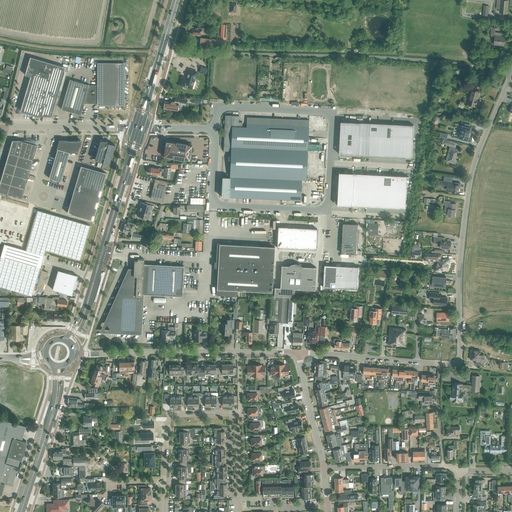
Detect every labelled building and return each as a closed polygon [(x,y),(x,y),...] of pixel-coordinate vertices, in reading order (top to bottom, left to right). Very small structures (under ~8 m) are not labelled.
[(501,9),(501,12),(508,13),(509,0),(505,0),(496,0),(496,9),(501,9)] [(197,35),(197,36),(200,36),(201,36),(201,31),(204,31),(204,28),(202,28),(201,28),(192,27),(191,34),(197,35)] [(491,35),(493,36),(493,37),(494,38),(496,38),(497,39),(496,45),(504,46),(506,37),(502,36),(502,33),(496,32),(496,27),(492,27),(491,35)] [(217,40),(211,39),(200,38),(200,45),(210,46),(210,45),(216,45),(217,40)] [(30,76),(20,111),(37,116),(51,116),(65,67),(30,57),(25,75),(30,76)] [(70,79),(61,109),(74,113),(80,115),(84,103),(97,103),(97,104),(123,105),(124,63),(97,63),(97,85),(89,87),(89,85),(82,83),(70,79)] [(184,88),(186,89),(187,88),(187,87),(191,89),(197,72),(189,70),(186,78),(182,77),(180,85),(184,86),(183,87),(184,88)] [(400,92),(400,93),(411,93),(411,82),(401,82),(400,92)] [(321,85),(320,92),(336,93),(337,89),(337,86),(321,85)] [(472,90),(468,104),(478,107),(480,100),(478,99),(480,92),(472,90)] [(400,93),(399,103),(410,104),(411,93),(400,93)] [(171,101),(171,103),(170,103),(165,102),(164,107),(164,108),(165,109),(164,111),(168,112),(168,109),(173,110),(177,111),(179,103),(186,104),(187,100),(183,99),(177,98),(177,102),(174,102),(171,101)] [(221,193),(221,197),(227,197),(229,197),(243,198),(269,199),(281,200),(301,200),(301,180),(306,181),(309,122),(309,120),(269,118),(247,117),(246,127),(242,127),(242,122),(239,122),(239,116),(225,115),(225,120),(224,120),(224,121),(223,121),(223,123),(224,124),(225,124),(225,127),(224,134),(223,151),(231,151),(230,173),(230,175),(230,177),(222,177),(221,193)] [(340,132),(360,133),(361,122),(341,121),(340,132)] [(371,123),(361,122),(360,133),(360,139),(370,140),(371,123)] [(378,123),(371,123),(370,140),(378,140),(378,123)] [(378,140),(385,140),(386,124),(378,123),(378,140)] [(394,124),(386,124),(385,140),(393,141),(394,124)] [(394,124),(393,141),(400,141),(401,124),(394,124)] [(413,142),(413,125),(401,124),(400,141),(413,142)] [(470,125),(465,124),(464,126),(463,126),(461,130),(460,130),(459,134),(460,134),(459,138),(461,139),(461,140),(465,141),(465,140),(468,140),(469,136),(470,132),(471,128),(469,127),(470,125)] [(340,132),(340,144),(360,145),(360,139),(360,133),(340,132)] [(369,156),(370,140),(360,139),(360,145),(359,156),(369,156)] [(8,153),(13,154),(17,140),(12,140),(8,153)] [(20,140),(17,140),(13,154),(18,156),(22,141),(20,140)] [(78,141),(66,141),(60,140),(60,141),(55,155),(49,177),(49,178),(61,182),(66,162),(69,153),(74,153),(76,153),(77,153),(81,141),(79,141),(78,141)] [(385,140),(378,140),(370,140),(369,156),(392,157),(393,141),(385,140)] [(22,141),(18,156),(23,157),(27,143),(22,141)] [(100,141),(94,160),(101,162),(102,162),(102,164),(108,166),(115,145),(108,143),(106,143),(107,141),(100,141)] [(163,156),(187,160),(189,161),(190,154),(191,154),(191,151),(190,151),(191,145),(166,141),(163,156)] [(392,157),(399,158),(400,141),(393,141),(392,157)] [(413,142),(400,141),(399,158),(412,158),(413,142)] [(32,144),(27,143),(23,157),(28,158),(29,154),(32,144)] [(32,144),(29,154),(28,158),(33,160),(37,145),(32,144)] [(360,145),(340,144),(339,155),(359,156),(360,145)] [(447,161),(455,163),(459,150),(450,148),(447,161)] [(18,156),(13,154),(8,153),(6,162),(15,165),(18,156)] [(30,169),(33,160),(28,158),(23,157),(18,156),(15,165),(30,169)] [(13,175),(15,165),(6,162),(3,172),(13,175)] [(30,169),(15,165),(13,175),(27,179),(30,169)] [(93,220),(106,173),(81,166),(67,213),(93,220)] [(148,170),(148,173),(154,174),(153,176),(156,177),(156,175),(160,175),(161,172),(162,172),(162,171),(163,172),(164,169),(149,167),(149,170),(148,170)] [(0,192),(7,194),(10,184),(13,175),(3,172),(0,181),(0,192)] [(352,189),(353,173),(338,172),(338,173),(338,178),(337,187),(337,189),(345,189),(352,189)] [(352,189),(351,206),(366,207),(367,190),(368,174),(353,173),(352,189)] [(368,174),(367,190),(407,192),(408,176),(368,174)] [(27,179),(13,175),(10,184),(24,189),(27,179)] [(444,176),(444,181),(438,181),(438,186),(450,187),(449,191),(458,192),(458,188),(460,188),(461,183),(452,182),(452,177),(444,176)] [(155,179),(150,199),(162,201),(167,182),(155,179)] [(24,189),(10,184),(7,194),(21,198),(24,189)] [(345,189),(337,189),(337,193),(337,200),(337,205),(344,206),(345,189)] [(351,206),(352,189),(345,189),(344,206),(351,206)] [(407,192),(367,190),(366,207),(406,209),(407,192)] [(455,217),(456,204),(450,203),(450,202),(444,201),(444,205),(446,205),(445,212),(448,212),(448,216),(455,217)] [(152,206),(141,203),(137,216),(148,219),(150,215),(148,214),(149,210),(151,210),(152,206)] [(4,244),(3,247),(0,256),(0,257),(0,286),(15,291),(32,295),(40,268),(43,255),(45,251),(45,250),(80,260),(90,225),(37,210),(27,246),(26,250),(16,247),(4,244)] [(122,223),(120,231),(125,232),(127,233),(128,233),(132,234),(130,239),(140,239),(141,235),(133,233),(135,226),(134,226),(135,224),(127,222),(127,224),(122,223)] [(191,224),(183,223),(182,232),(191,233),(191,224)] [(368,235),(378,235),(379,224),(369,223),(368,235)] [(278,227),(277,247),(316,250),(317,229),(278,227)] [(440,244),(440,248),(450,249),(451,242),(444,241),(445,238),(434,237),(433,243),(440,244)] [(357,243),(342,242),(342,254),(356,254),(357,243)] [(216,295),(237,296),(237,290),(272,292),(274,247),(217,244),(216,258),(215,258),(215,260),(216,260),(216,262),(214,262),(214,268),(218,268),(216,295)] [(425,253),(424,260),(436,261),(437,261),(437,266),(436,267),(435,267),(434,269),(434,270),(435,271),(436,271),(441,272),(441,270),(447,270),(447,269),(448,268),(448,267),(448,263),(446,263),(446,259),(442,259),(442,255),(433,254),(425,253)] [(134,271),(129,271),(110,313),(110,315),(109,316),(109,317),(109,319),(109,321),(109,322),(110,325),(112,327),(114,329),(116,330),(119,332),(122,332),(140,333),(142,294),(182,296),(184,266),(144,264),(144,259),(137,259),(137,260),(134,260),(134,271)] [(271,315),(270,322),(278,322),(283,323),(284,326),(292,327),(292,324),(292,323),(294,289),(315,290),(316,268),(303,267),(302,266),(301,265),(300,265),(298,264),(297,263),(295,263),(294,263),(293,263),(291,264),(290,265),(289,265),(288,266),(282,266),(280,288),(274,288),(273,315),(271,315)] [(340,266),(329,265),(324,265),(324,268),(323,287),(327,287),(357,289),(359,267),(340,266)] [(53,289),(72,295),(72,294),(75,281),(76,281),(77,275),(76,275),(58,270),(53,289)] [(34,290),(42,292),(48,273),(42,271),(37,286),(36,285),(34,290)] [(432,286),(445,288),(446,277),(433,275),(432,286)] [(441,305),(446,306),(447,303),(448,302),(448,299),(447,299),(447,298),(440,297),(441,293),(430,292),(429,298),(434,299),(433,305),(441,305)] [(45,303),(44,309),(54,310),(55,305),(55,304),(52,304),(52,299),(45,298),(39,297),(38,303),(45,303)] [(0,307),(9,307),(9,298),(2,298),(2,301),(0,301),(0,307)] [(24,299),(18,299),(17,307),(24,307),(24,301),(27,301),(27,302),(33,302),(33,298),(24,298),(24,299)] [(392,314),(399,314),(400,306),(393,305),(392,314)] [(350,320),(358,321),(358,313),(362,314),(363,306),(356,306),(356,308),(351,308),(350,320)] [(407,307),(400,306),(399,314),(407,315),(407,307)] [(370,311),(369,323),(377,323),(377,319),(376,319),(377,316),(381,316),(382,309),(375,308),(370,308),(370,311)] [(451,321),(451,312),(437,313),(437,317),(441,317),(441,321),(451,321)] [(321,326),(320,326),(318,343),(325,344),(325,337),(327,337),(328,327),(326,327),(327,320),(323,319),(323,326),(321,326)] [(221,334),(229,335),(229,328),(233,328),(234,320),(226,320),(226,324),(222,323),(221,334)] [(255,320),(254,332),(261,332),(262,320),(255,320)] [(270,322),(270,333),(278,333),(278,322),(270,322)] [(316,330),(315,330),(314,330),(313,330),(313,331),(312,331),(312,332),(312,333),(308,333),(307,343),(318,343),(320,326),(316,325),(316,330)] [(23,327),(12,327),(12,341),(22,341),(22,338),(20,338),(20,334),(27,334),(27,326),(23,326),(23,327)] [(162,341),(169,341),(169,338),(175,338),(175,327),(168,327),(168,331),(162,331),(162,341)] [(194,334),(194,341),(202,341),(202,338),(207,338),(207,327),(200,327),(199,331),(194,331),(194,333),(194,334)] [(388,344),(396,345),(398,328),(390,327),(388,344)] [(398,328),(396,345),(404,346),(406,330),(401,329),(398,328)] [(450,330),(439,329),(438,336),(441,337),(450,338),(450,330)] [(245,335),(245,343),(251,343),(251,332),(243,332),(243,335),(245,335)] [(293,338),(293,344),(301,344),(301,338),(301,333),(293,333),(293,335),(293,338)] [(334,339),(334,342),(335,342),(335,343),(334,349),(341,349),(342,343),(342,341),(341,341),(341,340),(340,339),(335,339),(334,339)] [(342,343),(341,349),(348,350),(349,346),(351,347),(351,344),(350,343),(346,342),(345,341),(343,341),(342,341),(342,343)] [(471,350),(470,360),(476,360),(476,364),(478,364),(479,367),(481,365),(484,365),(484,363),(487,360),(484,357),(485,355),(481,355),(481,353),(480,353),(480,351),(471,350)] [(137,375),(136,385),(144,386),(145,380),(142,379),(142,375),(143,376),(144,373),(145,368),(147,368),(148,362),(147,362),(147,361),(144,361),(144,362),(140,361),(139,373),(138,373),(138,375),(137,375)] [(315,369),(325,369),(326,364),(327,364),(327,361),(320,361),(320,363),(315,363),(315,369)] [(133,362),(125,362),(126,377),(128,377),(128,371),(134,371),(133,362)] [(216,364),(210,365),(210,375),(215,375),(215,374),(219,374),(218,368),(216,368),(216,364)] [(222,375),(227,375),(227,364),(221,364),(221,368),(218,368),(219,374),(222,374),(222,375)] [(233,364),(227,364),(227,375),(233,375),(233,374),(236,374),(236,368),(233,368),(233,364)] [(108,377),(105,376),(100,374),(101,371),(102,371),(104,367),(101,366),(100,365),(100,366),(97,365),(96,369),(95,369),(93,374),(101,377),(104,378),(107,379),(108,377)] [(169,375),(169,376),(175,376),(175,365),(169,365),(169,369),(166,369),(166,375),(169,375)] [(175,365),(175,376),(180,376),(180,375),(184,375),(183,368),(181,368),(181,365),(175,365)] [(187,381),(187,375),(192,375),(192,365),(186,365),(186,368),(183,368),(184,375),(184,381),(187,381)] [(198,368),(198,365),(192,365),(192,375),(197,375),(197,378),(201,378),(201,368),(198,368)] [(205,375),(210,375),(210,365),(204,365),(204,368),(201,368),(201,378),(205,378),(205,375)] [(250,376),(256,376),(256,365),(252,365),(252,366),(247,366),(247,376),(250,376)] [(259,365),(256,365),(256,376),(261,376),(264,375),(264,366),(259,366),(259,365)] [(279,380),(279,375),(279,365),(276,365),(276,366),(270,366),(270,370),(267,370),(267,375),(273,375),(274,378),(275,380),(279,380)] [(282,365),(279,365),(279,375),(285,375),(288,375),(288,366),(282,366),(282,365)] [(342,371),(344,371),(343,380),(349,380),(349,378),(350,366),(347,365),(347,366),(344,366),(343,366),(342,367),(342,370),(342,371)] [(381,389),(384,389),(385,381),(383,381),(383,378),(388,379),(390,375),(388,375),(389,369),(383,368),(381,389)] [(326,370),(325,369),(315,369),(314,375),(319,375),(319,377),(325,378),(326,370)] [(98,387),(101,377),(93,374),(91,380),(92,381),(91,385),(98,387)] [(432,375),(429,375),(428,388),(430,388),(430,385),(435,385),(436,384),(436,382),(435,381),(435,380),(435,376),(435,375),(434,375),(432,374),(432,375)] [(472,388),(472,390),(479,391),(479,389),(480,376),(473,375),(472,386),(472,388)] [(316,389),(317,395),(325,393),(324,390),(331,389),(330,384),(338,384),(338,381),(319,382),(320,388),(316,389)] [(462,383),(454,382),(453,391),(451,391),(451,399),(461,400),(461,398),(462,398),(463,393),(461,393),(461,387),(462,387),(462,385),(462,383)] [(278,388),(279,395),(281,394),(281,398),(283,398),(284,398),(284,399),(295,397),(294,395),(295,394),(295,392),(293,391),(293,389),(288,390),(287,389),(287,387),(278,388)] [(257,396),(260,395),(259,390),(251,390),(249,390),(249,393),(249,395),(246,395),(246,400),(251,400),(251,401),(251,402),(252,402),(253,402),(254,402),(255,401),(255,400),(257,400),(257,396)] [(201,393),(193,394),(193,396),(193,406),(199,406),(199,403),(201,403),(201,394),(201,393)] [(204,394),(201,394),(201,396),(201,403),(204,403),(204,406),(210,406),(210,395),(210,393),(205,393),(205,395),(204,394)] [(211,393),(211,395),(210,395),(210,406),(216,406),(216,402),(219,402),(219,396),(218,396),(218,393),(211,393)] [(326,397),(325,393),(317,395),(320,406),(328,404),(327,399),(329,399),(328,396),(326,397)] [(170,395),(169,394),(164,394),(164,404),(169,403),(169,407),(175,407),(175,396),(170,396),(170,395)] [(219,402),(222,402),(222,406),(228,406),(228,395),(222,395),(222,396),(219,396),(219,402)] [(233,395),(228,395),(228,406),(234,406),(234,402),(237,402),(237,396),(233,396),(233,395)] [(421,400),(421,407),(429,406),(429,403),(433,403),(432,396),(425,396),(425,395),(419,395),(419,400),(421,400)] [(181,397),(181,396),(175,396),(175,407),(181,406),(181,403),(184,403),(184,397),(181,397)] [(187,406),(193,406),(193,396),(187,396),(184,397),(184,403),(187,403),(187,406)] [(93,404),(84,403),(81,403),(82,401),(80,401),(80,400),(68,399),(68,403),(68,407),(93,409),(93,404)] [(281,404),(283,410),(286,409),(287,413),(298,411),(297,404),(290,406),(290,402),(281,404)] [(249,410),(247,410),(247,415),(250,415),(250,419),(257,418),(257,415),(257,411),(260,410),(260,409),(260,405),(249,405),(249,408),(249,410)] [(331,406),(327,407),(320,409),(321,415),(326,413),(326,414),(335,412),(334,408),(331,408),(331,406)] [(88,414),(88,416),(83,416),(83,426),(92,426),(91,421),(97,421),(97,413),(88,414)] [(336,416),(330,418),(323,420),(324,425),(328,424),(328,423),(337,421),(337,420),(336,416)] [(141,419),(135,419),(135,424),(143,424),(143,427),(153,427),(153,421),(150,421),(150,418),(141,419)] [(290,425),(291,433),(298,432),(298,428),(302,427),(300,421),(294,422),(293,418),(285,420),(286,426),(290,425)] [(427,425),(428,425),(428,428),(433,428),(433,421),(435,421),(435,418),(421,419),(415,419),(415,423),(427,423),(427,425)] [(0,420),(0,482),(0,483),(12,486),(18,467),(19,467),(21,460),(27,442),(22,440),(25,427),(1,420),(0,421),(0,420)] [(252,425),(249,425),(249,430),(254,430),(254,431),(255,432),(256,432),(257,431),(258,431),(258,430),(260,430),(263,430),(263,425),(263,420),(252,420),(252,423),(252,425)] [(328,424),(324,425),(325,430),(333,429),(332,425),(335,424),(338,423),(337,421),(328,423),(328,424)] [(456,436),(456,431),(460,431),(460,427),(447,427),(447,430),(447,436),(456,436)] [(179,431),(179,432),(179,437),(190,437),(195,437),(195,428),(192,428),(189,428),(183,428),(183,431),(179,431)] [(214,432),(214,437),(224,437),(224,431),(221,431),(221,428),(211,428),(212,428),(212,430),(213,430),(214,432)] [(490,452),(490,453),(491,453),(491,452),(501,453),(501,452),(506,452),(507,452),(507,449),(507,448),(507,445),(506,445),(506,435),(501,435),(501,444),(491,444),(491,435),(490,435),(490,431),(486,431),(486,435),(485,435),(485,441),(485,443),(485,445),(485,448),(485,449),(485,452),(490,452)] [(79,433),(70,433),(70,442),(79,441),(79,434),(79,433)] [(142,438),(134,438),(134,443),(150,443),(149,439),(153,439),(152,433),(140,433),(140,434),(142,433),(142,438)] [(326,435),(327,436),(326,436),(327,441),(328,441),(342,438),(341,433),(334,435),(334,433),(326,435)] [(255,447),(256,447),(257,447),(258,447),(259,446),(259,445),(265,445),(265,440),(263,440),(263,435),(253,435),(253,438),(252,438),(252,440),(250,440),(250,445),(255,445),(255,446),(255,447)] [(432,436),(427,437),(427,447),(436,446),(435,441),(432,441),(432,436)] [(190,443),(190,437),(179,437),(180,443),(181,443),(181,446),(188,446),(188,443),(190,443)] [(224,437),(214,437),(211,437),(211,443),(215,443),(215,446),(221,446),(221,443),(224,443),(224,437)] [(345,437),(342,438),(328,441),(330,447),(337,445),(336,443),(343,442),(343,444),(347,443),(345,437)] [(305,438),(296,440),(300,454),(307,452),(305,443),(306,443),(305,438)] [(391,450),(393,449),(393,441),(393,438),(389,438),(389,447),(385,448),(385,460),(391,460),(391,450)] [(397,460),(402,460),(402,453),(402,447),(399,447),(399,441),(393,441),(393,449),(393,450),(396,450),(396,453),(397,460)] [(453,449),(458,449),(458,441),(455,441),(455,445),(450,446),(449,446),(449,450),(447,450),(447,458),(453,458),(453,449)] [(333,450),(335,456),(342,454),(345,453),(344,450),(344,448),(348,446),(347,444),(340,446),(341,448),(333,450)] [(373,449),(370,449),(370,452),(370,456),(370,461),(376,460),(376,456),(378,455),(378,445),(373,446),(373,449)] [(153,452),(150,452),(150,450),(151,450),(151,446),(142,446),(143,451),(145,451),(145,453),(144,453),(144,460),(143,460),(143,465),(144,465),(144,466),(153,465),(153,452)] [(188,449),(188,446),(181,446),(181,449),(178,449),(178,455),(189,455),(189,449),(188,449)] [(221,448),(221,446),(215,446),(215,449),(214,449),(214,454),(225,454),(225,448),(221,448)] [(367,447),(359,448),(359,453),(360,461),(365,461),(365,459),(365,457),(367,457),(367,456),(367,452),(367,447)] [(65,449),(62,449),(62,450),(58,450),(58,451),(53,451),(53,460),(62,460),(62,454),(65,454),(65,449)] [(261,460),(261,456),(265,455),(265,450),(254,450),(254,453),(253,453),(253,455),(251,455),(251,460),(255,460),(255,461),(256,462),(257,462),(258,462),(259,462),(259,461),(259,460),(261,460)] [(345,453),(342,454),(335,456),(336,462),(344,460),(343,457),(347,456),(348,461),(351,461),(351,452),(345,453)] [(225,454),(214,454),(212,454),(212,463),(223,463),(223,460),(225,460),(225,454)] [(180,461),(180,464),(187,464),(186,461),(189,460),(189,455),(178,455),(178,461),(180,461)] [(73,458),(73,459),(63,459),(63,466),(85,466),(85,457),(73,458)] [(300,462),(300,467),(298,467),(298,473),(307,473),(307,470),(310,469),(310,462),(300,462)] [(213,466),(216,466),(216,472),(227,472),(226,466),(223,466),(223,463),(212,463),(212,466),(213,466)] [(191,464),(187,464),(180,464),(180,466),(177,467),(177,473),(187,472),(191,472),(191,464)] [(262,475),(262,471),(265,471),(264,465),(254,465),(254,468),(253,468),(254,470),(251,470),(251,475),(256,475),(256,476),(256,477),(257,477),(258,477),(259,477),(260,476),(260,475),(262,475)] [(73,467),(53,468),(53,477),(73,476),(73,467)] [(434,473),(437,473),(436,480),(446,480),(447,474),(439,473),(440,470),(434,470),(434,473)] [(187,478),(187,472),(177,473),(177,478),(179,478),(179,481),(185,481),(185,478),(187,478)] [(227,472),(216,472),(216,478),(217,478),(217,481),(223,481),(223,478),(227,478),(227,472)] [(392,478),(382,478),(382,484),(382,493),(383,493),(386,493),(389,493),(389,497),(393,497),(393,491),(391,491),(391,484),(392,484),(392,478)] [(400,487),(400,494),(405,494),(405,481),(402,481),(402,478),(395,478),(395,488),(400,487)] [(53,483),(53,491),(61,490),(61,486),(65,486),(65,482),(66,482),(71,482),(71,479),(61,479),(61,482),(61,483),(53,483)] [(93,479),(86,479),(85,482),(85,486),(87,486),(87,492),(89,492),(89,490),(101,490),(101,482),(96,482),(93,482),(93,479)] [(475,480),(475,483),(474,483),(474,490),(482,490),(483,483),(485,482),(485,480),(475,480)] [(175,484),(175,490),(186,490),(186,484),(185,484),(185,481),(179,481),(179,484),(175,484)] [(223,481),(217,481),(212,481),(212,485),(214,485),(214,489),(216,489),(227,489),(227,483),(223,483),(223,481)] [(434,489),(433,492),(436,492),(446,492),(446,486),(445,486),(445,483),(436,482),(436,483),(436,486),(436,489),(434,489)] [(353,488),(353,483),(335,483),(335,491),(343,491),(343,486),(346,486),(346,488),(349,488),(353,488)] [(138,489),(139,489),(139,494),(152,494),(152,490),(150,490),(150,488),(146,488),(146,485),(138,485),(138,489)] [(227,489),(216,489),(216,495),(214,495),(213,496),(213,498),(223,498),(223,495),(227,495),(227,489)] [(186,495),(186,490),(175,490),(176,496),(179,496),(179,499),(190,499),(190,495),(186,495)] [(485,490),(482,490),(474,490),(474,496),(477,496),(477,499),(486,500),(486,496),(484,496),(485,490)] [(433,492),(433,501),(435,501),(444,501),(444,498),(446,498),(446,492),(436,492),(433,492)] [(346,500),(346,501),(358,500),(358,495),(350,495),(350,494),(350,493),(347,494),(345,494),(344,494),(339,494),(339,497),(338,497),(337,498),(337,500),(338,500),(339,500),(339,502),(342,501),(342,500),(346,500)] [(150,500),(151,500),(151,498),(152,498),(152,494),(139,494),(139,500),(138,500),(138,503),(150,503),(150,500)] [(112,496),(112,498),(109,498),(109,506),(112,506),(112,507),(124,506),(124,495),(112,496)] [(90,506),(90,507),(95,511),(98,511),(105,505),(98,498),(95,501),(90,496),(85,502),(90,506)] [(62,511),(63,511),(63,509),(69,509),(68,501),(65,501),(64,500),(57,500),(57,504),(53,504),(52,506),(51,505),(47,505),(47,507),(47,508),(46,509),(46,510),(47,510),(47,511),(56,511),(62,511)] [(482,511),(486,511),(486,501),(477,501),(476,504),(473,504),(473,511),(482,511)] [(338,507),(338,511),(348,511),(348,506),(353,505),(353,502),(348,503),(343,503),(344,506),(338,507)]
